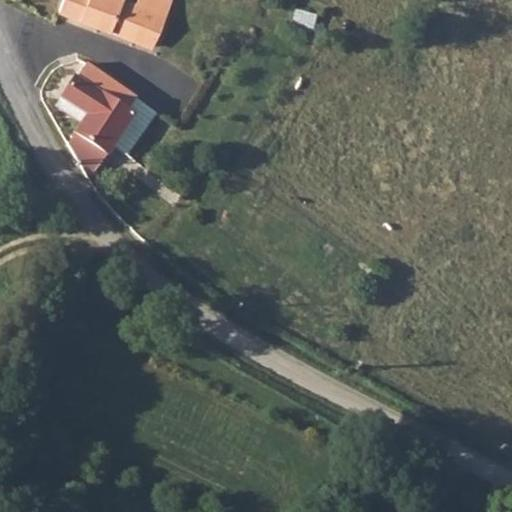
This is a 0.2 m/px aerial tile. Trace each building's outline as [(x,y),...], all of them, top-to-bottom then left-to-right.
[(74,0),(70,11),(89,18),(94,0),(74,0)] [(94,0),(89,18),(140,36),(151,0),(94,0)] [(151,0),(140,36),(163,44),(178,0),(151,0)] [(104,71),(98,80),(111,83),(105,92),(166,135),(175,122),(120,80),(104,71)] [(111,83),(98,80),(94,86),(89,84),(75,104),(98,120),(81,151),(107,184),(131,152),(148,161),(166,135),(105,92),(111,83)]
